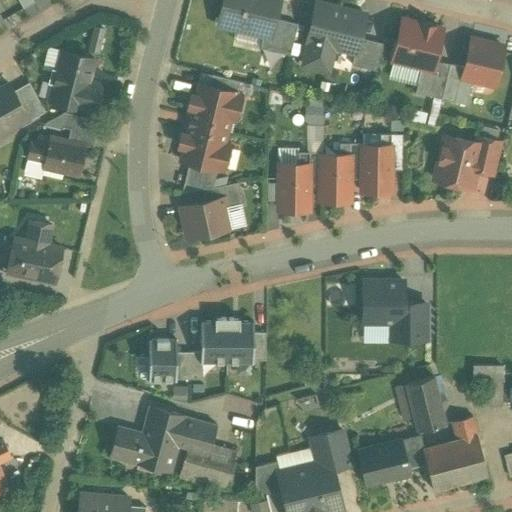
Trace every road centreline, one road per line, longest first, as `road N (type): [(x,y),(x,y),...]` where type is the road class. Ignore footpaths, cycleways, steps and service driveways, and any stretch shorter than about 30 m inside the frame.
road 1 (residential): [(161,290),(362,240),(511,229)]
road 2 (residential): [(167,3),(144,91),(138,176),(161,290)]
road 3 (residential): [(85,322),(89,355),(50,511)]
